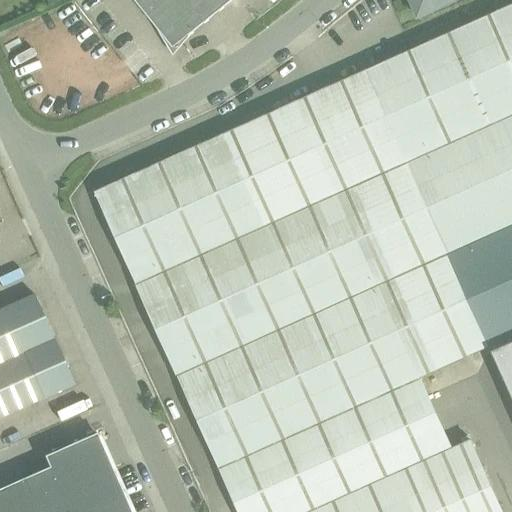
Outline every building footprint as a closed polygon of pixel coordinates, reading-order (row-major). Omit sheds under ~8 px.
[(234,0),(135,0),(157,26),(156,26),(159,30),(173,47),(177,47),(188,38),(189,39),(192,35),(234,0)] [(409,0),(418,19),(453,4),(452,3),(458,0),(409,0)] [(511,6),(367,72),(224,136),(228,145),(348,411),(421,378),(490,347),(511,337),(511,6)] [(224,136),(97,193),(138,285),(137,285),(178,376),(179,376),(220,468),(348,411),(228,145),(224,136)] [(0,274),(0,275),(5,289),(28,280),(23,266),(0,274)] [(0,418),(75,385),(55,340),(34,294),(0,309),(0,418)] [(511,337),(490,347),(497,361),(511,394),(511,337)] [(130,511),(96,434),(45,456),(44,457),(47,462),(49,468),(0,489),(0,511),(130,511)] [(508,511),(476,439),(313,511),(508,511)]
